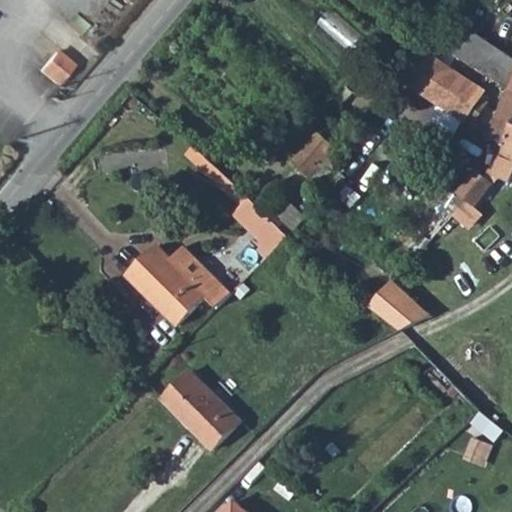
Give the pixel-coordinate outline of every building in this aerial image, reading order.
[(438,47),(455,58),(498,87),(501,90),(511,69),(511,59),(454,23),(438,47)] [(59,50),(42,68),(57,82),(74,64),(59,50)] [(403,82),(426,99),(448,68),(424,52),(403,82)] [(426,99),(449,114),(468,88),(471,84),(448,68),(426,99)] [(511,69),(501,90),(511,95),(511,69)] [(449,114),(456,118),(452,125),(462,132),(467,125),(474,130),(469,138),(489,151),(504,119),(511,123),(511,95),(501,90),(494,104),(468,88),(449,114)] [(511,123),(504,119),(489,151),(480,162),(481,164),(478,168),(495,176),(504,156),(511,159),(511,123)] [(284,167),(302,180),(328,152),(311,137),(284,167)] [(179,152),(194,165),(202,157),(187,142),(179,152)] [(194,165),(201,172),(208,163),(202,157),(194,165)] [(201,172),(237,204),(244,197),(227,181),(208,163),(201,172)] [(446,189),(455,195),(462,201),(477,178),(471,174),(461,167),(446,189)] [(439,198),(446,204),(455,195),(446,189),(439,198)] [(446,204),(441,211),(455,222),(468,205),(462,201),(455,195),(446,204)] [(228,214),(249,233),(265,216),(244,197),(237,204),(228,214)] [(249,233),(253,236),(242,250),(256,262),(282,232),(265,216),(249,233)] [(216,304),(229,291),(183,248),(171,260),(156,248),(126,278),(176,326),(207,295),(216,304)] [(397,277),(370,306),(402,328),(432,314),(397,277)] [(187,365),(157,396),(211,447),(241,415),(187,365)] [(470,458),(491,463),(496,440),(475,435),(470,458)] [(229,511),(250,511),(239,502),(229,511)]
